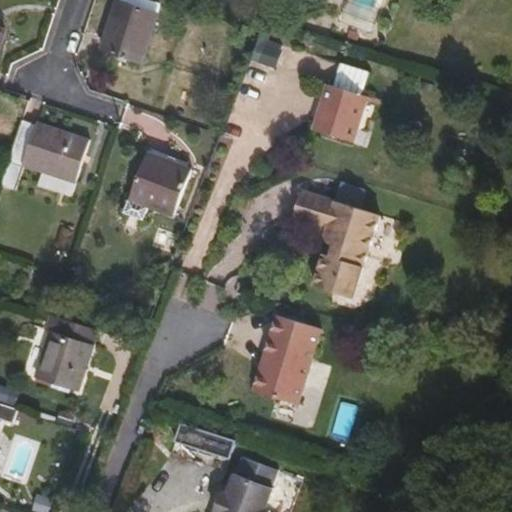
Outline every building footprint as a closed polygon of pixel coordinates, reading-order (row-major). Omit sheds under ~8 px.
[(135,63),(151,13),(112,0),(111,0),(96,50),(135,63)] [(259,16),(264,2),(259,0),(253,0),(249,13),(259,16)] [(370,35),(381,0),(342,0),(335,23),(370,35)] [(275,68),(285,39),(261,31),(251,59),(275,68)] [(345,139),(354,113),(368,118),(375,99),(324,81),(308,126),(345,139)] [(64,196),(82,143),(14,119),(0,162),(0,185),(9,189),(17,165),(35,170),(30,185),(64,196)] [(166,216),(184,172),(142,154),(124,200),(166,216)] [(349,280),(372,213),(296,187),(285,216),(317,227),(315,233),(320,239),(326,242),(322,253),(316,251),(305,282),(328,291),(349,280)] [(346,289),(349,280),(328,291),(337,294),(346,289)] [(69,298),(73,286),(62,282),(58,294),(69,298)] [(285,401),(310,326),(266,311),(252,352),(258,354),(254,366),(248,364),(241,386),(285,401)] [(69,387),(88,326),(44,312),(39,326),(44,327),(28,373),(69,387)] [(254,366),(258,354),(252,352),(248,364),(254,366)] [(0,419),(5,422),(11,408),(0,404),(0,419)] [(218,454),(225,436),(170,419),(163,436),(218,454)] [(259,511),(262,505),(257,503),(264,483),(262,482),(264,475),(229,462),(227,470),(225,469),(218,489),(210,510),(209,511),(259,511)] [(210,510),(218,489),(213,488),(205,509),(210,510)]
